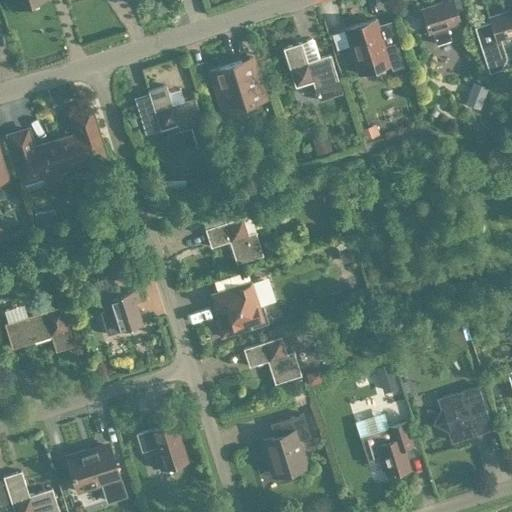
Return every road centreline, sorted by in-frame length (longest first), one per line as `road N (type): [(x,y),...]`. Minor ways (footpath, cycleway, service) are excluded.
road 1 (residential): [(188,372),(91,64)]
road 2 (residential): [(298,0),(91,64)]
road 3 (residential): [(0,428),(188,372)]
road 4 (residential): [(235,511),(188,372)]
